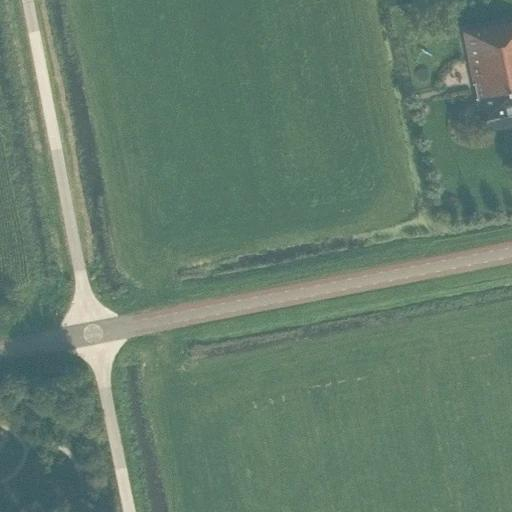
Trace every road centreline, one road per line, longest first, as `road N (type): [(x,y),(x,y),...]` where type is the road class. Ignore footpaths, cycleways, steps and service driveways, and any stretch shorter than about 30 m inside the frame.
road 1 (tertiary): [(93,334),(511,252)]
road 2 (unclassified): [(93,334),(26,0)]
road 3 (unclassified): [(128,511),(93,334)]
